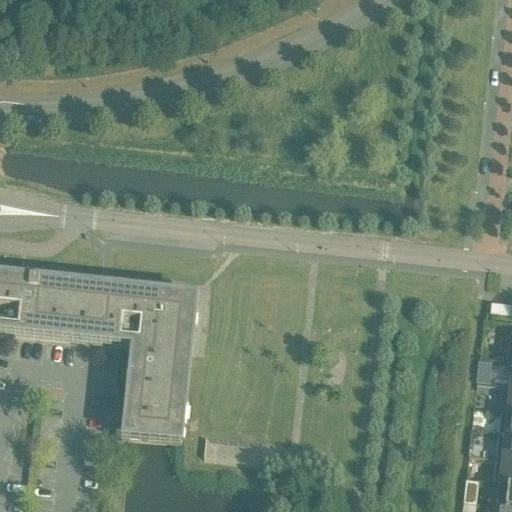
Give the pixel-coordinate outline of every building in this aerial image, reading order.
[(196,303),(5,282),(0,330),(0,332),(20,334),(95,342),(117,345),(139,347),(129,442),(181,447),(196,303)] [(489,316),(511,318),(511,307),(491,305),(489,316)] [(501,414),(501,415),(511,416),(511,391),(511,392),(509,412),(503,411),(503,415),(501,414)] [(511,416),(501,415),(498,439),(511,440),(511,416)] [(511,440),(498,439),(496,463),(511,464),(511,440)] [(511,464),(496,463),(493,486),(511,488),(511,464)] [(494,506),(493,511),(511,511),(511,488),(493,486),(493,488),(501,488),(499,507),(494,506)]
